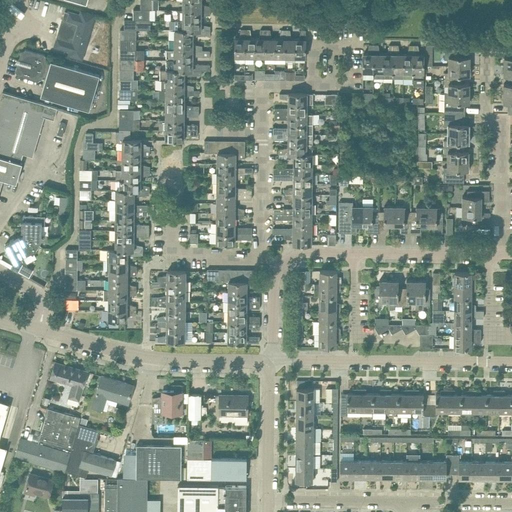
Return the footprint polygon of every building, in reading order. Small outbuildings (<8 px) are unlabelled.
[(152,9),(151,0),(139,0),(140,9),(150,9),(152,9)] [(210,10),(210,6),(201,4),(201,0),(182,0),(183,10),(210,10)] [(150,19),(150,9),(140,9),(133,9),(133,19),(146,19),(150,19)] [(210,10),(183,10),(178,10),(178,20),(201,20),(201,16),(210,15),(210,10)] [(95,15),(91,14),(81,11),(80,15),(69,12),(67,20),(62,18),(56,38),(57,38),(54,46),(74,52),(73,56),(82,59),(95,15)] [(133,19),(124,19),(124,29),(136,29),(139,29),(146,29),(146,19),(133,19)] [(201,20),(178,20),(175,20),(175,30),(178,30),(210,31),(210,26),(201,24),(201,20)] [(136,39),(136,29),(124,29),(120,29),(120,39),(136,39)] [(245,56),(245,29),(241,29),(239,38),(235,38),(235,56),(245,56)] [(255,57),(255,38),(251,38),(250,29),(245,29),(245,56),(255,57)] [(265,57),(265,29),(261,29),(259,38),(255,38),(255,57),(265,57)] [(275,57),(275,38),(271,38),(270,29),(265,29),(265,57),(275,57)] [(285,57),(285,29),(281,29),(279,39),(275,38),(275,57),(285,57)] [(295,57),(295,39),(291,39),(290,29),(285,29),(285,57),(295,57)] [(193,36),(210,35),(210,31),(178,30),(175,30),(175,40),(193,40),(193,36)] [(306,30),(301,30),(299,39),(295,39),(295,57),(305,57),(306,30)] [(136,49),(136,39),(120,39),(120,49),(136,49)] [(193,44),(193,40),(175,40),(174,50),(202,50),(202,46),(193,44)] [(373,72),(374,44),(369,44),(367,53),(363,53),(363,72),(373,72)] [(383,78),(384,54),(379,54),(378,44),(374,44),(373,72),(373,78),(383,78)] [(393,78),(394,44),(389,44),(387,54),(384,54),(383,78),(393,78)] [(403,78),(404,54),(400,54),(398,45),(394,44),(393,78),(403,78)] [(413,78),(414,45),(409,45),(408,54),(404,54),(403,78),(413,78)] [(423,78),(424,54),(419,54),(418,45),(414,45),(413,78),(423,78)] [(467,46),(467,45),(445,45),(444,58),(449,59),(449,65),(470,65),(470,56),(463,56),(463,52),(466,52),(466,46),(467,46)] [(42,76),(46,77),(50,64),(46,62),(47,59),(44,55),(25,49),(21,52),(15,71),(18,75),(37,81),(41,78),(42,76)] [(144,49),(136,49),(120,49),(120,59),(136,59),(143,59),(144,49)] [(193,60),(193,56),(210,56),(210,50),(202,50),(174,50),(166,50),(166,59),(193,60)] [(136,69),(136,59),(120,59),(119,69),(134,69),(136,69)] [(210,70),(210,64),(193,64),(193,60),(166,59),(166,70),(202,70),(210,70)] [(100,75),(60,63),(51,60),(50,64),(46,77),(40,96),(89,110),(100,75)] [(70,60),(69,65),(80,68),(82,63),(70,60)] [(470,75),(470,65),(449,65),(448,71),(444,71),(444,79),(462,79),(462,75),(470,75)] [(134,79),(134,69),(119,69),(119,79),(132,79),(134,79)] [(184,76),(202,75),(202,70),(166,70),(160,69),(160,79),(166,80),(184,80),(184,76)] [(264,79),(265,73),(265,70),(255,70),(255,79),(264,79)] [(132,89),(132,79),(119,79),(119,89),(132,89)] [(462,83),(462,79),(444,79),(444,85),(448,85),(448,92),(469,93),(470,83),(462,83)] [(511,79),(511,84),(504,84),(503,93),(511,92),(511,79)] [(184,84),(184,80),(166,80),(166,90),(193,90),(194,85),(184,84)] [(132,99),(132,89),(119,89),(119,99),(132,99)] [(193,95),(193,90),(166,90),(166,100),(184,100),(184,96),(193,95)] [(0,188),(3,178),(16,182),(19,173),(22,163),(21,162),(23,154),(32,156),(44,116),(54,119),(57,107),(46,104),(3,91),(0,99),(0,188)] [(469,102),(469,93),(448,92),(448,98),(444,98),(444,113),(462,113),(462,102),(469,102)] [(511,92),(503,93),(503,103),(511,103),(510,113),(507,113),(507,114),(511,113),(511,92)] [(307,104),(307,93),(279,93),(279,98),(288,100),(288,104),(307,104)] [(184,104),(184,100),(166,100),(166,109),(193,110),(193,105),(184,104)] [(307,114),(307,113),(307,104),(288,104),(288,107),(285,108),(275,108),(275,114),(307,114)] [(134,109),(119,109),(119,119),(133,119),(134,109)] [(199,116),(199,111),(199,110),(193,110),(166,109),(166,119),(184,120),(184,116),(199,116)] [(313,113),(307,113),(307,114),(275,114),(275,119),(285,119),(288,120),(288,124),(312,124),(313,113)] [(462,124),(462,113),(444,113),(444,126),(448,126),(448,133),(469,133),(469,124),(462,124)] [(133,129),(133,119),(119,119),(119,129),(133,129)] [(184,124),(184,120),(166,119),(159,119),(159,130),(165,130),(197,130),(197,124),(185,124),(184,124)] [(60,123),(57,134),(62,136),(66,124),(60,123)] [(312,134),(312,124),(288,124),(288,128),(273,127),(273,134),(312,134)] [(197,136),(197,130),(165,130),(165,140),(184,140),(184,136),(186,136),(197,136)] [(123,131),(116,131),(116,140),(119,142),(122,142),(122,150),(150,151),(150,146),(141,144),(141,140),(122,140),(123,131)] [(93,142),(93,133),(85,133),(83,142),(83,150),(95,150),(95,149),(99,149),(99,142),(93,142)] [(469,143),(469,133),(448,133),(448,139),(444,139),(444,147),(461,147),(461,143),(469,143)] [(312,144),(312,134),(273,134),(273,140),(288,140),(288,144),(312,144)] [(312,154),(312,144),(288,144),(288,147),(279,149),(279,154),(312,154)] [(461,151),(461,147),(444,147),(444,153),(447,153),(447,160),(469,160),(469,151),(461,151)] [(95,158),(95,150),(83,150),(83,159),(95,158)] [(150,155),(150,151),(122,150),(122,160),(141,160),(141,156),(150,155)] [(233,153),(227,153),(221,153),(217,153),(217,163),(235,163),(235,159),(245,157),(245,153),(239,153),(233,153)] [(312,164),(312,154),(279,154),(279,158),(294,160),(294,164),(312,164)] [(140,164),(141,160),(122,160),(122,170),(150,171),(150,166),(140,164)] [(469,170),(469,160),(447,160),(447,166),(443,166),(443,182),(464,182),(464,181),(461,181),(461,170),(469,170)] [(235,167),(235,163),(217,163),(217,173),(245,173),(252,173),(253,167),(235,167)] [(312,174),(312,164),(294,164),(294,168),(273,167),(273,173),(312,174)] [(92,180),(92,170),(86,170),(80,170),(80,180),(92,180)] [(150,171),(122,170),(116,170),(116,180),(140,180),(140,176),(150,175),(150,171)] [(244,178),(245,173),(217,173),(217,183),(235,183),(235,179),(244,178)] [(312,184),(312,174),(273,173),(273,179),(290,180),(290,179),(294,180),(294,184),(312,184)] [(97,180),(92,180),(80,180),(79,190),(97,190),(97,180)] [(140,184),(140,180),(116,180),(116,190),(149,190),(149,186),(140,184)] [(252,193),(252,188),(241,188),(235,187),(235,183),(217,183),(217,193),(252,193)] [(312,194),(312,184),(294,184),(294,188),(284,189),(284,194),(312,194)] [(149,195),(149,190),(116,190),(116,200),(134,200),(134,196),(149,195)] [(467,190),(467,196),(462,196),(462,207),(481,207),(481,201),(489,201),(489,190),(467,190)] [(252,199),(252,193),(217,193),(217,203),(235,203),(235,199),(238,199),(252,199)] [(312,204),(312,194),(284,194),(284,198),(293,200),(293,204),(312,204)] [(134,204),(134,200),(116,200),(116,210),(148,210),(148,205),(137,204),(134,204)] [(357,225),(362,225),(363,206),(353,206),(353,201),(338,201),(339,222),(339,232),(356,233),(357,233),(357,225)] [(235,207),(235,203),(217,203),(217,213),(244,213),(244,208),(235,207)] [(312,214),(312,204),(293,204),(293,208),(290,208),(273,208),(273,213),(312,214)] [(378,233),(378,211),(379,206),(363,206),(362,225),(368,225),(368,233),(378,233)] [(389,225),(395,225),(395,206),(384,206),(384,211),(378,211),(378,233),(388,233),(389,233),(389,225)] [(410,233),(410,211),(405,211),(405,206),(395,206),(395,225),(400,225),(400,233),(410,233)] [(421,225),(426,225),(427,206),(416,206),(416,211),(410,211),(410,233),(420,233),(420,234),(421,234),(421,225)] [(443,234),(443,224),(443,211),(437,211),(437,207),(427,206),(426,225),(432,226),(432,233),(443,234)] [(481,212),(481,207),(462,207),(462,217),(467,217),(467,223),(469,223),(469,227),(489,227),(489,213),(489,212),(481,212)] [(148,216),(148,210),(116,210),(116,220),(134,220),(134,216),(137,216),(148,216)] [(244,218),(244,213),(217,213),(216,223),(235,223),(235,219),(244,218)] [(311,224),(312,214),(273,213),(273,220),(293,220),(293,224),(311,224)] [(24,226),(23,236),(38,245),(44,236),(41,235),(42,225),(45,225),(45,216),(23,215),(23,221),(22,221),(22,226),(24,226)] [(149,231),(149,224),(134,224),(134,220),(116,220),(116,230),(149,231)] [(235,227),(235,223),(216,223),(216,233),(249,233),(252,233),(252,227),(235,227)] [(316,224),(311,224),(293,224),(293,227),(289,228),(273,228),(273,233),(284,234),(311,234),(316,234),(316,224)] [(90,230),(79,229),(79,239),(90,239),(90,230)] [(134,236),(149,236),(149,231),(116,230),(115,240),(134,240),(134,236)] [(198,243),(198,233),(196,233),(190,233),(190,243),(198,243)] [(252,233),(249,233),(216,233),(216,243),(235,243),(235,239),(238,239),(252,239),(252,233)] [(311,244),(311,234),(284,234),(284,238),(293,240),(293,244),(311,244)] [(327,234),(327,244),(336,244),(336,234),(327,234)] [(38,245),(23,236),(15,240),(14,238),(9,241),(14,248),(9,251),(15,264),(23,259),(22,257),(31,252),(33,253),(38,245)] [(79,239),(79,249),(91,249),(91,240),(90,239),(79,239)] [(143,246),(134,244),(134,240),(115,240),(115,249),(143,250),(143,246)] [(78,249),(70,249),(66,249),(65,260),(77,260),(78,249)] [(143,250),(115,249),(109,249),(109,260),(127,260),(127,256),(143,254),(143,250)] [(77,269),(77,260),(65,260),(65,269),(77,269)] [(127,264),(127,260),(109,260),(109,270),(137,270),(137,265),(127,264)] [(33,268),(23,263),(19,270),(30,275),(33,268)] [(77,279),(77,269),(65,269),(65,279),(77,279)] [(136,274),(137,270),(109,270),(109,280),(127,280),(127,276),(136,274)] [(336,278),(336,270),(320,270),(320,283),(341,284),(341,278),(336,278)] [(185,281),(186,271),(167,271),(167,275),(158,276),(158,281),(185,281)] [(471,279),(471,272),(455,272),(455,277),(455,284),(476,285),(476,279),(471,279)] [(77,289),(77,279),(65,279),(65,289),(77,289)] [(127,284),(127,280),(109,280),(109,290),(136,290),(136,286),(127,284)] [(389,301),(389,280),(379,280),(379,287),(375,287),(375,305),(382,305),(382,301),(389,301)] [(398,280),(389,280),(389,301),(389,309),(393,309),(395,305),(402,305),(403,287),(398,287),(398,280)] [(416,301),(416,280),(407,280),(406,288),(403,287),(402,305),(409,305),(409,301),(416,301)] [(416,280),(416,301),(416,309),(423,309),(423,305),(430,305),(430,288),(425,288),(426,280),(416,280)] [(185,281),(158,281),(152,281),(152,286),(162,286),(167,287),(167,291),(185,291),(185,281)] [(238,282),(231,282),(228,282),(228,292),(247,292),(247,288),(256,286),(256,282),(250,282),(244,282),(238,282)] [(341,289),(341,284),(320,283),(320,290),(314,290),(314,296),(320,296),(336,296),(336,289),(341,289)] [(476,291),(476,285),(455,284),(455,297),(471,298),(471,291),(476,291)] [(136,294),(136,290),(109,290),(103,290),(103,299),(109,299),(127,300),(127,296),(136,294)] [(185,301),(185,291),(167,291),(167,295),(158,296),(158,301),(185,301)] [(260,302),(260,296),(247,296),(247,292),(228,292),(228,302),(260,302)] [(303,296),(298,296),(298,308),(303,308),(308,308),(308,301),(303,301),(303,296)] [(336,303),(336,296),(320,296),(319,309),(341,309),(341,303),(336,303)] [(471,304),(471,298),(455,297),(454,310),(476,310),(476,304),(471,304)] [(127,304),(127,300),(109,299),(109,310),(136,310),(136,305),(127,304)] [(185,311),(185,301),(158,301),(158,305),(167,307),(167,311),(185,311)] [(260,308),(260,302),(228,302),(228,312),(246,312),(246,308),(260,308)] [(341,314),(341,309),(319,309),(319,321),(336,321),(336,314),(341,314)] [(136,314),(136,310),(109,310),(108,320),(127,320),(127,316),(136,314)] [(441,310),(438,310),(432,310),(432,319),(433,319),(433,322),(438,322),(441,319),(441,310)] [(484,310),(476,310),(454,310),(454,323),(471,323),(471,316),(475,316),(475,317),(483,317),(484,310)] [(185,321),(185,311),(167,311),(167,315),(158,316),(158,321),(185,321)] [(259,316),(246,316),(246,312),(228,312),(228,322),(259,322),(259,316)] [(185,331),(185,321),(158,321),(157,325),(167,327),(167,331),(185,331)] [(336,328),(336,321),(319,321),(319,334),(340,334),(340,328),(336,328)] [(259,328),(259,322),(228,322),(228,332),(246,332),(246,328),(259,328)] [(436,326),(438,325),(438,322),(433,322),(429,322),(429,324),(429,334),(420,334),(420,341),(432,341),(432,334),(436,334),(436,326)] [(471,329),(471,323),(454,323),(454,335),(481,335),(481,329),(471,329)] [(388,328),(388,324),(375,324),(375,328),(378,334),(388,328)] [(402,328),(402,324),(388,324),(388,328),(392,334),(402,328)] [(416,328),(416,324),(402,324),(402,328),(405,334),(416,328)] [(429,334),(429,324),(416,324),(416,328),(419,334),(420,334),(429,334)] [(185,341),(185,331),(167,331),(167,335),(157,336),(157,341),(185,341)] [(259,342),(259,336),(246,336),(246,332),(228,332),(228,342),(259,342)] [(340,340),(340,334),(319,334),(319,347),(336,347),(336,340),(340,340)] [(481,342),(481,335),(454,335),(454,348),(471,348),(471,342),(481,342)] [(55,362),(50,378),(72,384),(69,397),(79,400),(88,371),(55,362)] [(133,385),(117,380),(101,375),(92,406),(102,409),(106,396),(128,403),(133,385)] [(297,388),(296,401),(313,401),(313,388),(304,388),(297,388)] [(360,410),(360,389),(354,388),(354,393),(347,393),(347,402),(341,402),(340,415),(348,415),(348,410),(360,410)] [(373,410),(373,393),(366,393),(366,389),(360,389),(360,410),(373,410)] [(385,410),(385,389),(380,389),(380,393),(373,393),(373,410),(385,410)] [(398,410),(398,393),(391,393),(391,389),(385,389),(385,410),(398,410)] [(411,410),(411,389),(405,389),(405,394),(398,393),(398,410),(411,410)] [(416,389),(411,389),(411,410),(423,410),(423,415),(429,416),(430,403),(424,403),(424,394),(416,394),(416,389)] [(448,411),(448,389),(443,389),(443,394),(436,394),(436,403),(430,403),(429,416),(436,416),(436,411),(448,411)] [(461,411),(461,394),(454,394),(454,389),(448,389),(448,411),(461,411)] [(174,391),(168,390),(162,390),(162,398),(153,398),(153,397),(152,397),(152,411),(157,411),(157,412),(182,413),(182,402),(182,393),(182,391),(182,393),(174,393),(174,391)] [(474,411),(474,390),(468,390),(468,394),(461,394),(461,411),(474,411)] [(486,411),(486,394),(480,394),(480,390),(474,390),(474,411),(486,411)] [(499,411),(499,390),(493,390),(493,394),(486,394),(486,411),(499,411)] [(511,411),(511,395),(505,395),(505,390),(499,390),(499,411),(511,411)] [(189,394),(189,404),(189,418),(201,418),(201,394),(189,394)] [(247,414),(248,395),(220,395),(219,414),(247,414)] [(313,414),(313,401),(296,401),(296,414),(313,414)] [(0,432),(8,405),(0,402),(0,468),(6,449),(5,448),(2,459),(0,458),(0,432)] [(39,438),(38,443),(70,452),(76,432),(78,423),(80,417),(79,417),(74,415),(58,410),(48,407),(44,421),(43,420),(40,428),(42,429),(39,438)] [(313,428),(313,414),(296,414),(296,428),(313,428)] [(78,423),(76,432),(70,452),(64,471),(85,477),(88,468),(110,475),(115,459),(92,452),(99,430),(78,423)] [(313,441),(313,428),(296,428),(296,441),(313,441)] [(313,428),(313,441),(321,441),(321,428),(313,428)] [(64,471),(70,452),(38,443),(20,437),(15,456),(64,471)] [(187,438),(187,478),(211,479),(212,458),(203,458),(204,438),(187,438)] [(499,442),(499,438),(486,438),(486,442),(486,449),(492,449),(492,442),(499,442)] [(313,453),(313,441),(296,441),(296,454),(313,454),(313,453)] [(337,454),(337,441),(333,441),(327,441),(327,446),(333,446),(333,447),(328,447),(328,454),(333,454),(337,454)] [(136,444),(136,465),(125,465),(125,477),(148,478),(181,478),(181,445),(136,444)] [(313,455),(313,454),(296,454),(296,467),(313,468),(313,467),(313,455)] [(407,454),(407,460),(406,477),(420,477),(420,460),(420,454),(407,454)] [(452,473),(453,454),(446,454),(446,461),(433,460),(433,478),(446,478),(446,473),(452,473)] [(472,478),(472,461),(459,461),(459,454),(453,454),(452,473),(458,474),(458,478),(472,478)] [(246,458),(236,458),(212,458),(211,479),(246,479),(246,458)] [(353,477),(353,460),(340,460),(340,477),(353,477)] [(367,477),(367,460),(353,460),(353,477),(367,477)] [(380,477),(380,460),(367,460),(367,477),(380,477)] [(393,477),(393,460),(380,460),(380,477),(393,477)] [(406,477),(407,460),(393,460),(393,477),(406,477)] [(433,478),(433,460),(420,460),(420,477),(433,478)] [(485,478),(485,461),(472,461),(472,478),(485,478)] [(498,478),(498,461),(485,461),(485,478),(498,478)] [(511,478),(511,461),(498,461),(498,478),(511,478)] [(313,481),(313,468),(296,467),(296,481),(313,481)] [(30,473),(25,489),(24,493),(35,496),(36,493),(48,496),(53,480),(30,473)] [(147,511),(148,499),(148,478),(125,477),(118,477),(118,487),(105,487),(104,511),(147,511)] [(177,485),(176,511),(217,511),(218,509),(218,485),(177,485)] [(246,486),(236,486),(218,485),(218,509),(217,511),(245,511),(246,510),(246,486)] [(98,511),(98,505),(99,492),(80,492),(80,497),(68,497),(68,489),(62,489),(62,511),(98,511)]
